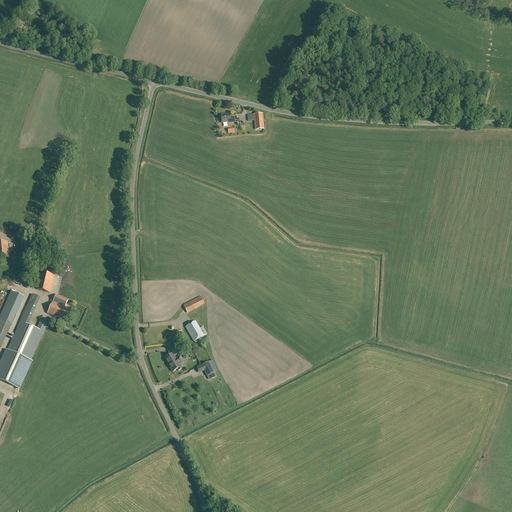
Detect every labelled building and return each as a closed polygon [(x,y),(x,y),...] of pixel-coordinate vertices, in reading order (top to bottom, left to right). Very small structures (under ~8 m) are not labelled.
[(230,114),(221,115),(222,123),(228,122),(228,123),(235,122),(234,118),(230,118),(230,114)] [(264,129),(262,114),(254,115),(255,130),(264,129)] [(238,125),(238,139),(248,139),(249,125),(238,125)] [(0,257),(8,257),(7,242),(0,242),(0,257)] [(50,293),(54,275),(41,272),(36,290),(50,293)] [(0,317),(0,319),(11,324),(23,298),(11,292),(0,317)] [(31,361),(46,328),(49,329),(51,324),(41,319),(39,324),(37,329),(28,325),(41,297),(33,294),(8,350),(6,350),(0,362),(0,380),(9,384),(20,389),(26,376),(32,361),(31,361)] [(65,321),(70,309),(65,307),(68,300),(56,295),(48,313),(65,321)] [(187,313),(204,304),(200,296),(183,305),(187,313)] [(198,325),(195,321),(185,327),(194,342),(207,334),(201,323),(198,325)] [(176,358),(173,353),(165,358),(168,363),(169,363),(170,365),(169,366),(173,372),(177,369),(178,371),(182,369),(179,364),(184,362),(180,356),(176,358)] [(207,377),(215,373),(210,362),(202,365),(207,377)]
